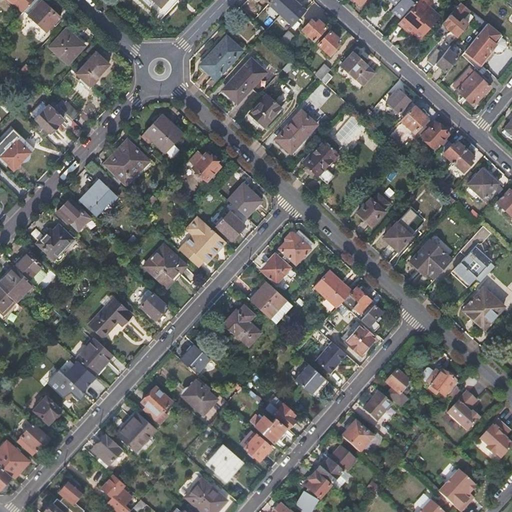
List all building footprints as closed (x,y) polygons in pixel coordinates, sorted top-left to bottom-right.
[(34,0),(9,0),(23,13),(23,12),(34,0)] [(28,16),(43,0),(42,0),(34,0),(23,12),(28,16)] [(43,0),(28,16),(46,33),(60,17),(43,0)] [(160,21),(179,0),(166,0),(159,8),(151,0),(143,0),(146,2),(156,12),(153,15),(160,21)] [(247,0),(240,7),(251,17),(256,10),(247,0)] [(294,0),(293,0),(272,0),(269,3),(268,4),(280,15),(294,0)] [(306,11),(294,0),(280,15),(292,26),(306,11)] [(386,0),(394,7),(391,10),(401,19),(418,0),(386,0)] [(418,0),(401,19),(397,23),(409,33),(411,31),(414,34),(420,39),(440,17),(429,7),(433,2),(430,0),(418,0)] [(460,3),(442,24),(458,37),(468,24),(462,19),(469,11),(460,3)] [(472,19),(469,23),(481,33),(484,29),(472,19)] [(311,21),(302,30),(314,41),(326,28),(318,20),(315,24),(311,21)] [(481,33),(466,51),(480,63),(492,49),(494,51),(504,40),(505,38),(488,24),(484,29),(481,33)] [(66,29),(50,47),(67,64),(86,43),(75,33),(72,35),(66,29)] [(271,35),(278,41),(282,37),(275,31),(271,35)] [(278,41),(285,47),(294,37),(287,31),(282,37),(278,41)] [(330,31),(318,45),(330,56),(339,46),(335,42),(338,38),(330,31)] [(216,79),(242,51),(227,37),(206,59),(204,59),(201,63),(201,66),(203,69),(205,69),(216,79)] [(504,40),(494,51),(498,54),(505,54),(508,50),(508,43),(504,40)] [(443,55),(436,64),(446,72),(458,58),(453,54),(455,51),(450,46),(443,55)] [(427,61),(433,67),(436,64),(443,55),(437,49),(427,61)] [(109,65),(96,53),(70,81),(83,93),(109,65)] [(341,59),(332,69),(341,78),(346,73),(354,81),(356,80),(362,86),(373,74),(366,69),(368,67),(354,54),(345,63),(341,59)] [(26,64),(27,63),(20,58),(14,64),(21,70),(26,64)] [(239,102),(266,73),(252,60),(225,89),(239,102)] [(31,69),(26,64),(21,70),(25,75),(31,69)] [(316,75),(322,80),(328,74),(331,70),(325,65),(316,75)] [(470,69),(453,87),(473,105),(490,88),(470,69)] [(481,76),(497,91),(502,85),(487,70),(482,75),(481,76)] [(322,80),(326,84),(333,78),(328,74),(322,80)] [(388,102),(404,117),(414,106),(415,105),(399,90),(388,102)] [(269,95),(251,114),(264,127),(283,108),(269,95)] [(36,119),(49,106),(44,101),(31,114),(36,119)] [(66,102),(60,108),(72,120),(78,114),(66,102)] [(63,120),(49,106),(36,119),(51,134),(63,120)] [(419,137),(432,123),(421,112),(414,106),(404,117),(400,121),(419,137)] [(302,112),(280,135),(295,149),(316,125),(302,112)] [(365,119),(369,123),(375,115),(372,112),(367,118),(365,119)] [(162,115),(142,137),(150,145),(154,141),(166,153),(183,134),(175,127),(162,115)] [(511,120),(502,132),(511,140),(511,139),(511,120)] [(435,121),(422,137),(435,149),(449,134),(435,121)] [(21,136),(13,128),(0,140),(0,157),(13,171),(23,161),(25,162),(27,162),(30,160),(31,156),(30,154),(31,153),(17,140),(21,136)] [(320,176),(326,182),(327,183),(334,175),(333,174),(326,168),(339,155),(324,141),(303,163),(306,166),(305,169),(312,177),(314,174),(318,177),(320,176)] [(453,163),(466,149),(459,143),(456,146),(453,144),(451,144),(449,141),(440,150),(444,154),(444,155),(453,163)] [(118,150),(105,164),(126,183),(148,158),(132,142),(123,151),(118,150)] [(400,151),(403,153),(404,154),(409,148),(406,145),(400,151)] [(404,154),(408,158),(414,152),(409,148),(404,154)] [(473,155),(466,149),(453,163),(464,172),(472,162),(470,160),(473,155)] [(199,152),(183,169),(189,173),(195,170),(207,181),(221,166),(220,165),(221,163),(209,152),(208,154),(206,153),(203,156),(199,152)] [(99,167),(92,161),(86,167),(93,174),(99,167)] [(490,204),(503,190),(498,184),(499,182),(483,168),(468,184),(490,204)] [(436,182),(449,194),(454,189),(440,177),(436,182)] [(110,204),(117,196),(99,180),(79,201),(95,216),(102,209),(105,205),(103,203),(106,201),(110,204)] [(244,184),(228,201),(247,218),(263,201),(244,184)] [(511,190),(511,189),(499,202),(511,214),(511,190)] [(371,199),(383,209),(389,202),(378,191),(371,199)] [(157,199),(153,195),(148,201),(151,205),(157,199)] [(105,205),(102,209),(105,212),(119,198),(117,196),(110,204),(106,201),(103,203),(105,205)] [(70,199),(59,211),(78,229),(89,217),(70,199)] [(385,211),(383,209),(371,199),(358,213),(372,226),(385,211)] [(479,216),(472,209),(469,212),(477,219),(479,216)] [(245,226),(230,212),(217,227),(232,241),(245,226)] [(213,229),(199,216),(187,230),(193,235),(180,251),(199,268),(204,262),(207,264),(228,243),(213,229)] [(398,223),(385,237),(392,244),(400,250),(412,236),(398,223)] [(478,286),(498,265),(486,255),(483,242),(492,233),(484,225),(460,251),(465,256),(451,271),(468,287),(473,281),(478,286)] [(46,235),(38,243),(55,259),(73,240),(59,226),(48,237),(46,235)] [(294,232),(280,248),(297,264),(311,249),(294,232)] [(428,273),(435,279),(453,260),(438,246),(431,240),(412,261),(426,275),(428,273)] [(178,270),(181,273),(189,264),(164,242),(144,264),(164,284),(178,270)] [(28,253),(15,266),(34,285),(35,286),(43,277),(38,271),(42,266),(28,253)] [(276,254),(262,269),(276,283),(290,268),(276,254)] [(115,256),(107,265),(112,270),(121,261),(115,256)] [(34,285),(15,266),(0,281),(0,286),(16,302),(34,285)] [(167,287),(181,273),(178,270),(164,284),(167,287)] [(335,311),(342,303),(351,293),(344,286),(329,272),(312,289),(335,311)] [(287,300),(264,279),(259,285),(261,287),(249,299),(270,318),(287,300)] [(351,293),(353,290),(346,283),(344,286),(351,293)] [(16,302),(0,286),(0,311),(3,314),(16,302)] [(372,301),(357,286),(353,290),(351,293),(359,302),(354,307),(361,313),(372,301)] [(484,287),(464,309),(484,328),(504,306),(484,287)] [(153,294),(141,306),(155,319),(167,307),(153,294)] [(115,296),(89,323),(104,337),(120,321),(124,325),(134,314),(115,296)] [(293,305),(287,300),(270,318),(276,323),(293,305)] [(351,311),(342,303),(335,311),(344,319),(351,311)] [(237,309),(223,325),(235,335),(236,334),(249,346),(262,332),(250,321),(255,315),(244,305),(238,311),(237,309)] [(362,321),(369,327),(383,312),(376,305),(362,321)] [(354,334),(369,347),(376,339),(361,326),(354,334)] [(361,356),(369,347),(354,334),(347,342),(361,356)] [(95,338),(76,358),(95,375),(114,355),(95,338)] [(347,354),(333,342),(316,361),(330,374),(347,354)] [(200,370),(211,358),(195,344),(181,359),(189,366),(192,363),(200,370)] [(294,378),(308,363),(302,357),(287,372),(294,378)] [(311,393),(325,378),(308,363),(294,378),(311,393)] [(431,367),(422,378),(432,386),(430,389),(436,395),(439,392),(445,397),(456,382),(444,371),(442,374),(437,370),(436,371),(431,367)] [(387,394),(401,407),(408,399),(405,396),(409,391),(406,388),(410,383),(398,372),(387,383),(392,388),(387,394)] [(0,390),(5,395),(21,378),(16,374),(14,375),(0,390)] [(315,397),(329,382),(325,378),(311,393),(315,397)] [(197,380),(183,394),(204,413),(217,399),(197,380)] [(147,410),(156,419),(172,401),(156,386),(142,401),(149,407),(147,410)] [(245,388),(243,386),(236,394),(238,396),(245,388)] [(84,387),(78,394),(86,403),(93,396),(84,387)] [(446,413),(467,431),(479,417),(472,411),(468,408),(476,400),(466,391),(446,413)] [(377,422),(393,404),(385,397),(379,392),(364,409),(377,422)] [(393,404),(399,409),(401,407),(387,394),(385,397),(393,404)] [(47,396),(34,410),(49,423),(55,417),(58,416),(61,414),(61,409),(47,396)] [(237,397),(231,403),(238,410),(243,403),(237,397)] [(276,397),(267,408),(274,415),(275,414),(290,427),(296,420),(293,418),(296,414),(292,410),(284,403),(276,397)] [(437,403),(441,407),(446,401),(441,398),(437,403)] [(137,452),(158,429),(139,412),(118,435),(137,452)] [(248,419),(255,425),(263,417),(256,412),(248,419)] [(255,425),(275,443),(288,427),(277,418),(273,421),(265,414),(263,417),(255,425)] [(498,419),(480,439),(487,445),(487,449),(492,454),(496,453),(501,458),(511,445),(511,443),(505,437),(507,435),(503,432),(507,428),(498,419)] [(342,437),(360,453),(373,438),(356,422),(342,437)] [(17,442),(32,456),(49,438),(33,424),(17,442)] [(107,467),(123,449),(106,433),(95,446),(102,452),(97,458),(107,467)] [(257,434),(246,447),(260,459),(271,447),(257,434)] [(7,442),(0,448),(0,465),(14,478),(28,463),(28,461),(7,442)] [(223,445),(208,463),(227,480),(242,462),(223,445)] [(332,485),(333,486),(344,474),(343,472),(344,471),(346,472),(356,461),(340,447),(328,460),(318,472),(332,485)] [(0,490),(2,492),(14,478),(0,465),(0,490)] [(458,469),(438,491),(460,511),(470,500),(469,498),(471,495),(469,493),(476,485),(458,469)] [(344,474),(333,486),(337,489),(349,476),(344,471),(343,472),(344,474)] [(129,511),(130,511),(124,507),(133,497),(123,487),(126,484),(115,474),(103,488),(112,496),(106,504),(115,511),(129,511)] [(304,492),(295,507),(303,511),(312,511),(319,501),(318,500),(319,499),(320,500),(330,487),(316,474),(305,486),(307,489),(305,493),(304,492)] [(71,479),(60,491),(64,495),(60,500),(72,511),(73,511),(83,511),(85,510),(75,501),(84,490),(71,479)] [(187,498),(204,511),(216,511),(227,500),(204,479),(198,486),(196,484),(186,494),(188,497),(187,498)] [(378,487),(372,481),(365,489),(372,494),(378,487)] [(70,511),(72,511),(60,500),(58,498),(45,511),(70,511)] [(147,504),(142,498),(135,506),(141,511),(147,504)] [(444,511),(430,499),(418,511),(444,511)] [(291,511),(290,511),(289,511),(288,511),(281,505),(280,505),(278,503),(273,509),(275,511),(291,511)]
